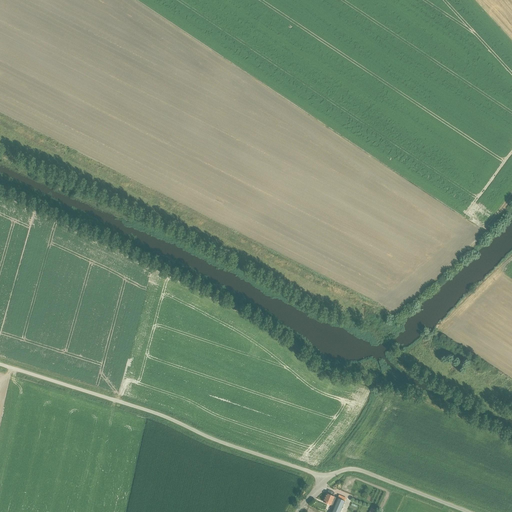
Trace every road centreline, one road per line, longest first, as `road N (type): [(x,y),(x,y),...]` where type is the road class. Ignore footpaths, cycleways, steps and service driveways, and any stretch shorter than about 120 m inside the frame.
road 1 (unclassified): [(323,476),(0,364)]
road 2 (unclassified): [(467,511),(360,470),(323,476)]
